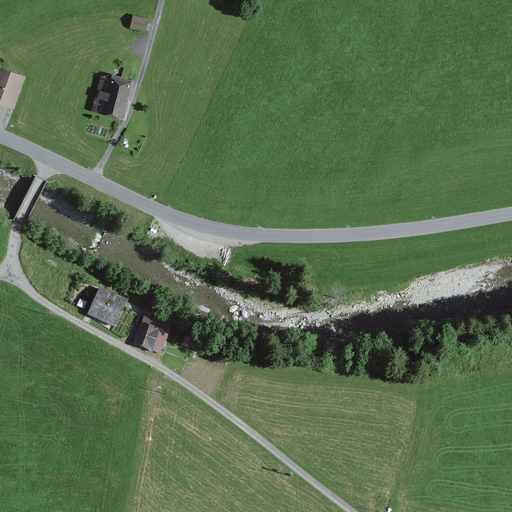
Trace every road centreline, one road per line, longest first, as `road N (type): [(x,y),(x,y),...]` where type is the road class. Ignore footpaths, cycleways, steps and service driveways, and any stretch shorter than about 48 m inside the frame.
road 1 (tertiary): [(0,138),(161,212),(232,232),(307,236),(511,212)]
road 2 (track): [(11,270),(38,301),(187,385),(351,511)]
road 3 (track): [(162,0),(131,114),(93,178)]
road 4 (track): [(51,158),(18,222),(11,270),(0,274)]
